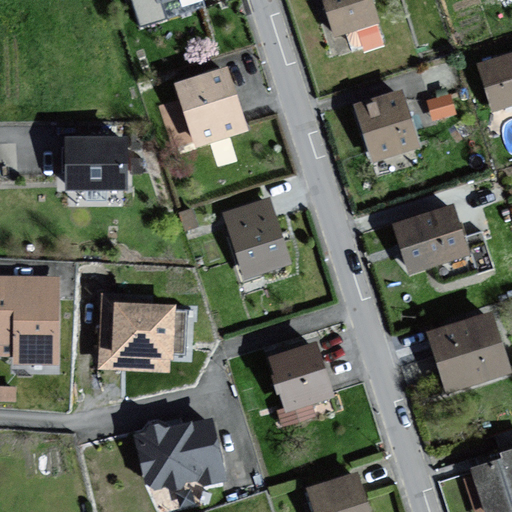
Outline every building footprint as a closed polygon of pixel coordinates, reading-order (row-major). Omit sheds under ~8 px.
[(323,0),(334,34),(378,21),(371,0),(323,0)] [(511,51),(479,63),(494,109),(511,103),(511,51)] [(228,66),(175,84),(196,147),(249,130),(228,66)] [(403,90),(354,105),(372,163),(421,147),(403,90)] [(451,91),(427,96),(431,114),(455,108),(451,91)] [(127,138),(66,137),(66,188),(127,188),(127,138)] [(271,197),(225,211),(246,283),(292,269),(271,197)] [(455,205),(396,225),(411,272),(471,252),(455,205)] [(61,279),(0,277),(0,345),(10,346),(10,366),(59,367),(61,279)] [(172,306),(126,304),(126,294),(103,293),(99,368),(169,372),(172,306)] [(493,312),(429,331),(446,392),(511,373),(493,312)] [(316,342),(269,356),(285,407),(279,409),(284,425),(316,415),(312,401),(332,395),(316,342)] [(225,478),(213,424),(191,429),(189,421),(139,431),(153,494),(225,478)] [(511,450),(501,453),(503,460),(471,469),(483,511),(508,511),(511,511),(511,450)] [(372,511),(361,472),(310,487),(316,511),(372,511)]
